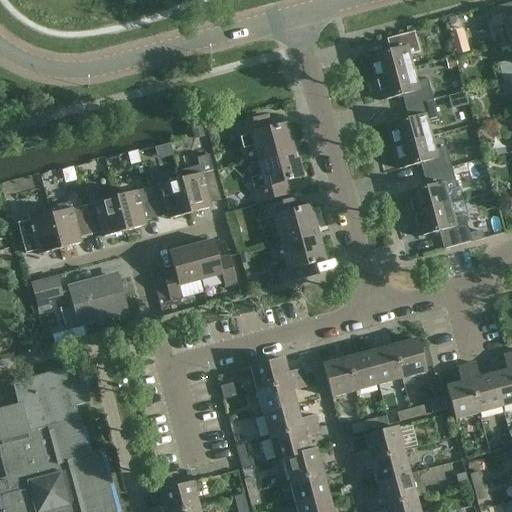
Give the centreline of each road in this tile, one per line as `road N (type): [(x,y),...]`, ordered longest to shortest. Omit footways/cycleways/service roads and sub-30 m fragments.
road 1 (residential): [(293,15),(115,65),(63,71),(20,59),(0,43)]
road 2 (residential): [(373,310),(293,15)]
road 3 (residential): [(373,310),(165,368)]
road 4 (residential): [(511,251),(476,285),(373,310)]
road 5 (residential): [(165,368),(133,246)]
